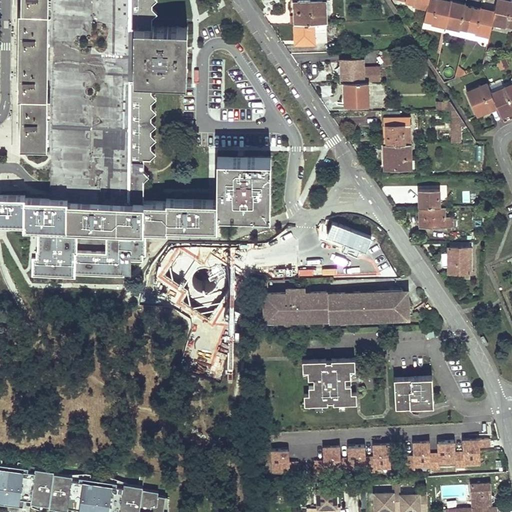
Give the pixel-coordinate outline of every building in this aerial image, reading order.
[(20,145),(48,145),(48,82),(48,0),(21,0),(22,9),(19,9),(18,45),(18,59),(18,95),(21,95),(20,145)] [(131,0),(48,0),(48,82),(130,82),(131,26),(131,0)] [(131,0),(131,26),(134,26),(153,26),(153,0),(131,0)] [(294,23),(326,22),(327,22),(325,0),(310,0),(294,0),(294,23)] [(393,0),(412,4),(412,6),(426,9),(428,0),(393,0)] [(431,24),(445,27),(451,1),(451,0),(428,0),(426,9),(423,21),(431,23),(431,24)] [(511,0),(497,0),(495,10),(492,24),(506,27),(506,26),(511,27),(511,0)] [(460,29),(467,31),(472,7),(466,5),(466,3),(451,1),(445,27),(459,31),(460,29)] [(472,7),(467,31),(475,32),(474,34),(489,37),(492,24),(495,10),(480,7),(480,8),(472,7)] [(444,33),(445,27),(431,24),(431,23),(423,21),(422,28),(444,33)] [(326,42),(326,32),(326,22),(294,23),(295,40),(308,40),(308,43),(326,42)] [(134,80),(134,26),(131,26),(130,82),(48,82),(48,145),(50,145),(50,197),(68,198),(68,200),(134,201),(134,80)] [(153,26),(134,26),(134,80),(151,80),(187,80),(187,62),(187,27),(153,26)] [(444,34),(465,38),(467,31),(460,29),(459,31),(445,27),(444,33),(444,34)] [(341,82),(344,82),(364,81),(363,69),(363,59),(341,60),(341,82)] [(465,71),(462,69),(459,67),(457,77),(465,73),(465,71)] [(418,70),(418,75),(419,79),(427,79),(427,70),(418,70)] [(151,80),(134,80),(134,201),(144,201),(144,195),(143,156),(150,156),(151,80)] [(344,82),(344,93),(345,104),(368,103),(368,81),(364,81),(344,82)] [(490,109),(496,106),(490,92),(486,83),(479,86),(479,85),(466,91),(477,116),(483,113),(490,110),(490,109)] [(511,87),(511,85),(505,87),(504,86),(490,92),(496,106),(501,117),(511,112),(511,87)] [(455,109),(450,101),(442,101),(442,109),(451,109),(455,109)] [(451,109),(451,141),(459,141),(459,123),(464,123),(461,118),(455,109),(451,109)] [(386,126),(386,134),(386,143),(410,142),(410,116),(383,116),(383,125),(386,126)] [(410,142),(386,143),(384,143),(384,167),(411,166),(410,142)] [(271,157),(218,157),(218,198),(218,208),(270,209),(271,157)] [(419,207),(445,207),(452,206),(452,202),(440,203),(440,189),(418,189),(419,207)] [(218,198),(167,199),(167,226),(218,226),(218,198)] [(144,201),(143,228),(167,228),(167,226),(166,201),(144,201)] [(456,226),(456,222),(456,218),(452,218),(452,216),(445,216),(445,207),(419,207),(419,227),(456,226)] [(471,271),(471,259),(471,247),(448,247),(448,271),(471,271)] [(328,291),(305,292),(305,288),(287,288),(287,292),(264,293),(265,321),(329,319),(329,322),(391,319),(391,314),(401,314),(401,310),(400,295),(390,295),(389,291),(328,293),(328,291)] [(405,309),(404,294),(402,291),(389,291),(390,295),(400,295),(401,310),(405,309)] [(356,373),(355,357),(303,359),(304,376),(308,376),(308,378),(314,377),(315,385),(310,385),(311,394),(305,394),(306,404),(358,401),(357,390),(352,390),(351,373),(356,373)] [(432,375),(395,377),(397,405),(434,403),(432,375)] [(429,440),(413,441),(413,454),(405,455),(405,468),(415,468),(415,463),(430,463),(431,467),(439,466),(439,462),(456,461),(456,466),(465,466),(465,462),(480,461),(480,447),(490,447),(490,437),(462,439),(463,452),(455,452),(454,440),(438,441),(439,453),(430,453),(429,440)] [(374,466),(390,465),(389,443),(373,443),(374,456),(365,456),(364,444),(348,444),(349,456),(340,457),(340,444),(323,445),(324,458),(315,459),(316,473),(325,473),(325,468),(341,467),(341,472),(350,471),(350,467),(366,466),(366,470),(374,470),(374,466)] [(287,448),(272,449),(274,470),(288,469),(289,474),(298,473),(297,459),(288,460),(287,448)] [(0,502),(23,505),(24,498),(32,499),(31,502),(50,505),(54,473),(54,471),(36,468),(35,472),(0,467),(0,502)] [(73,476),(54,473),(50,505),(49,507),(68,510),(69,506),(76,507),(75,511),(139,511),(143,489),(143,485),(124,483),(124,486),(72,479),(73,476)] [(335,480),(319,480),(320,488),(318,488),(319,506),(338,505),(337,487),(336,487),(335,480)] [(472,483),(474,507),(447,509),(447,511),(496,511),(496,505),(491,505),(490,482),(472,483)] [(401,511),(401,493),(400,483),(392,484),(393,491),(375,492),(376,510),(393,509),(393,511),(401,511)] [(159,491),(143,489),(139,511),(164,511),(166,496),(158,495),(159,491)] [(428,509),(427,493),(419,494),(419,492),(401,493),(401,511),(404,511),(420,511),(420,509),(428,509)]
